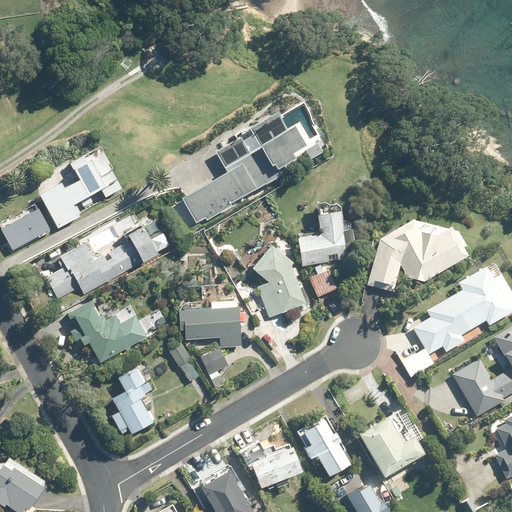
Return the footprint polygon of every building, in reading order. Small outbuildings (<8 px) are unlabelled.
[(214,152),(225,171),(181,198),(197,225),(230,206),(228,203),(257,186),(258,188),(285,172),(282,165),(293,159),(290,154),(299,149),(301,153),(305,150),(310,159),(327,149),(324,144),(325,143),(323,140),(324,139),(317,126),(314,127),(301,104),(279,117),(276,112),(236,135),(238,138),(214,152)] [(78,180),(52,195),(61,211),(112,182),(106,172),(97,177),(85,155),(69,164),(78,180)] [(351,261),(348,244),(353,243),(350,229),(342,230),(338,212),(316,216),(319,235),(297,239),(302,266),(341,259),(342,263),(351,261)] [(378,239),(365,285),(392,292),(400,265),(407,278),(421,282),(467,256),(450,227),(434,236),(419,232),(412,220),(378,239)] [(155,252),(169,245),(161,231),(147,238),(141,227),(126,235),(129,241),(108,253),(111,259),(106,262),(102,255),(92,260),(83,244),(59,257),(64,266),(45,277),(57,299),(80,287),(84,294),(114,277),(114,276),(156,253),(155,252)] [(269,245),(250,269),(268,283),(257,287),(269,317),(280,312),(281,313),(305,303),(290,267),(289,265),(291,262),(269,245)] [(213,254),(181,252),(180,260),(187,261),(187,266),(212,267),(213,254)] [(498,278),(502,276),(494,262),(457,284),(461,290),(426,311),(430,318),(413,328),(425,349),(401,363),(409,377),(432,363),(428,355),(442,347),(445,352),(463,341),(460,335),(485,320),(488,325),(511,312),(510,310),(511,308),(511,305),(498,282),(500,281),(498,278)] [(308,278),(317,297),(335,289),(326,270),(308,278)] [(75,329),(69,333),(78,348),(88,342),(100,363),(139,340),(126,319),(117,324),(112,316),(104,320),(101,314),(96,317),(92,309),(94,308),(90,301),(66,315),(75,329)] [(199,304),(200,311),(178,312),(179,330),(185,330),(185,339),(218,337),(218,348),(240,346),(237,307),(235,307),(235,302),(199,304)] [(511,324),(492,336),(510,367),(490,379),(478,358),(451,375),(475,416),(503,400),(502,398),(511,392),(511,324)] [(179,342),(167,350),(178,367),(180,366),(190,381),(197,376),(188,362),(190,360),(179,342)] [(218,347),(207,353),(215,369),(220,367),(221,368),(227,365),(218,347)] [(144,394),(151,390),(147,382),(143,385),(141,382),(146,379),(139,367),(134,370),(133,369),(116,378),(124,391),(110,398),(117,410),(109,414),(121,434),(128,429),(131,434),(152,422),(151,420),(153,418),(149,411),(146,412),(139,399),(144,396),(144,394)] [(420,456),(424,454),(416,441),(422,438),(407,412),(399,417),(396,412),(358,435),(383,477),(410,460),(415,469),(424,463),(420,456)] [(506,424),(496,429),(506,450),(494,455),(505,478),(511,475),(511,415),(504,419),(506,424)] [(323,420),(302,433),(309,445),(303,449),(310,459),(315,456),(328,477),(348,464),(336,444),(340,442),(334,433),(332,435),(323,420)] [(291,448),(250,465),(260,489),(274,483),(276,488),(286,484),(284,479),(301,472),(291,448)] [(0,504),(3,507),(5,505),(16,511),(20,511),(24,508),(27,510),(41,487),(11,468),(9,471),(0,465),(0,504)] [(199,487),(209,506),(204,509),(205,511),(251,511),(227,471),(199,487)] [(355,488),(339,498),(346,511),(385,511),(387,511),(381,502),(378,503),(368,486),(357,492),(355,488)] [(400,493),(397,486),(391,489),(395,496),(400,493)]
